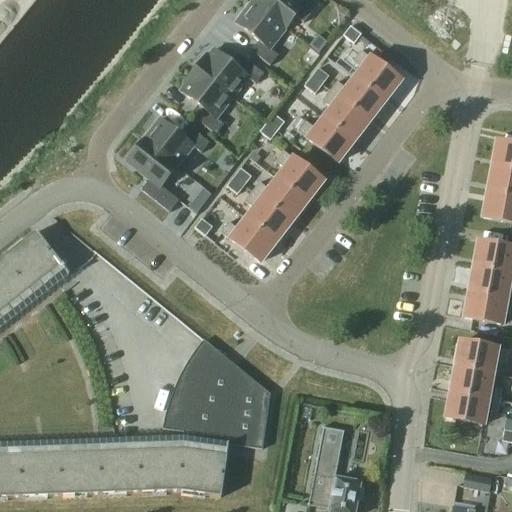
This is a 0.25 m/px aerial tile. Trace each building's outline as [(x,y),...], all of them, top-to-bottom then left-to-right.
[(290,0),(254,0),(252,4),(285,30),(295,18),(303,24),(317,6),(309,0),(292,0),(291,1),(290,0)] [(258,43),(251,52),(269,67),(277,57),(269,50),(285,30),(252,4),(235,25),(258,43)] [(361,36),(350,28),(343,38),(354,46),(361,36)] [(318,54),(326,43),(317,36),(309,46),(318,54)] [(263,75),(244,61),(237,70),(214,52),(208,59),(206,57),(195,71),(231,99),(247,79),(255,85),(263,75)] [(354,81),(384,104),(400,83),(360,52),(352,63),(362,70),(354,81)] [(318,70),(310,79),(322,88),(329,78),(318,70)] [(204,112),(196,121),(215,136),(223,126),(215,120),(231,99),(195,71),(184,85),(186,87),(181,94),(204,112)] [(315,97),(322,88),(310,79),(303,88),(315,97)] [(336,84),(329,93),(368,124),(384,104),(354,81),(346,91),(336,84)] [(331,110),(323,121),(353,143),(368,124),(329,93),(322,103),(331,110)] [(273,116),(266,125),(277,134),(284,124),(273,116)] [(182,139),(159,121),(143,142),(176,168),(192,148),(201,154),(209,144),(190,130),(182,139)] [(337,164),(353,143),(323,121),(315,131),(306,124),(298,134),(337,164)] [(277,134),(266,125),(259,134),(270,143),(277,134)] [(161,188),(176,168),(143,142),(126,163),(149,181),(141,192),(169,214),(178,202),(161,188)] [(511,146),(496,143),(492,169),(511,172),(511,146)] [(285,169),(277,180),(307,203),(322,183),(283,152),(275,162),(285,169)] [(511,172),(492,169),(487,194),(511,199),(511,172)] [(240,170),(233,180),(244,188),(251,179),(240,170)] [(237,198),(244,188),(233,180),(226,189),(237,198)] [(252,193),(292,223),(307,203),(277,180),(269,190),(259,183),(252,193)] [(254,210),(246,220),(276,243),(292,223),(252,193),(244,202),(254,210)] [(511,199),(487,194),(482,220),(511,225),(511,199)] [(259,265),(276,243),(246,220),(238,231),(228,223),(220,234),(259,265)] [(212,229),(201,221),(194,231),(204,239),(212,229)] [(228,447),(262,451),(270,396),(203,342),(195,354),(188,365),(181,377),(175,390),(170,403),(166,415),(163,431),(184,434),(183,439),(0,444),(0,331),(69,277),(36,234),(0,261),(0,498),(179,491),(220,498),(227,456),(228,447)] [(473,269),(510,276),(511,265),(511,249),(478,243),(473,269)] [(473,269),(469,294),(511,301),(511,289),(508,289),(510,276),(473,269)] [(511,314),(511,301),(469,294),(464,320),(501,327),(503,313),(511,314)] [(460,343),(455,369),(492,376),(494,363),(506,365),(509,352),(460,343)] [(455,369),(450,394),(499,403),(501,391),(489,389),(492,376),(455,369)] [(499,403),(450,394),(445,420),(482,427),(485,413),(497,415),(499,403)] [(511,421),(505,420),(503,432),(511,433),(511,421)] [(322,429),(308,506),(327,509),(326,511),(356,511),(362,484),(333,479),(344,434),(322,429)] [(511,433),(503,432),(501,444),(511,445),(511,433)] [(491,481),(465,476),(462,490),(489,495),(491,481)]
